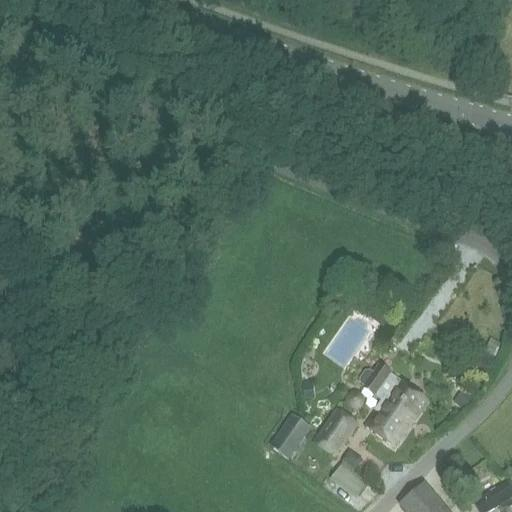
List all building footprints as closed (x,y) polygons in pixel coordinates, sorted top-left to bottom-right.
[(363,317),(370,306),(348,291),(337,307),(349,315),(352,310),(363,317)] [(427,402),(398,381),(377,366),(372,374),(369,372),(364,373),(359,381),(359,385),(362,387),(361,389),(381,404),(365,427),(394,449),(427,402)] [(465,412),(476,399),(466,390),(454,403),(465,412)] [(334,460),(358,426),(335,410),(311,444),(334,460)] [(288,462),(310,430),(291,416),(269,448),(288,462)] [(366,485),(340,467),(329,482),(355,500),(366,485)] [(511,496),(504,485),(471,505),(476,511),(490,511),(511,498),(511,496)] [(447,511),(426,486),(397,508),(400,511),(447,511)] [(511,511),(511,501),(496,509),(497,511),(511,511)]
